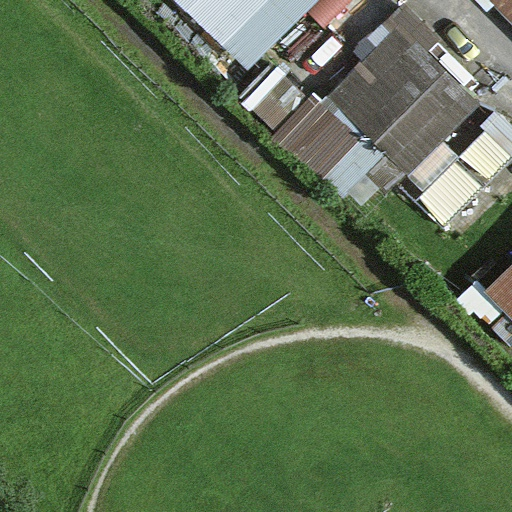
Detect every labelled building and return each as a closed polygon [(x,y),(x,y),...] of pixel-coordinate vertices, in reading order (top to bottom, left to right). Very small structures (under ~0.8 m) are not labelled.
[(282,0),(178,0),(236,52),(282,0)] [(501,0),(480,0),(491,11),(501,0)] [(511,0),(501,0),(491,11),(511,31),(511,0)] [(489,97),(394,10),(318,92),(412,179),(489,97)] [(511,260),(487,286),(511,310),(511,260)]
